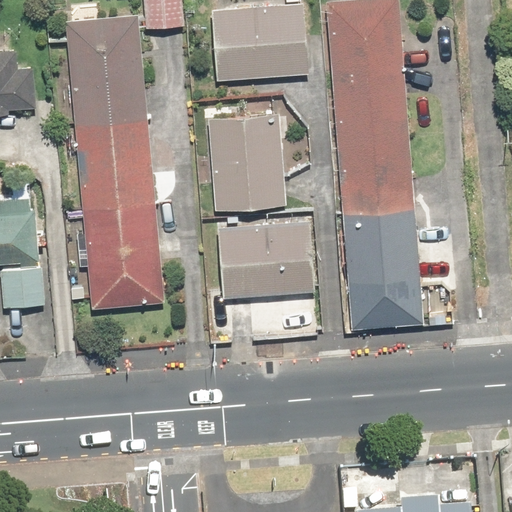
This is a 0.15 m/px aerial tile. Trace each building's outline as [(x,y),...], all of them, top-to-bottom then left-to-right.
[(185,0),(149,0),(150,19),(186,18),(185,0)] [(312,64),(305,0),(245,0),(218,3),(225,72),(312,64)] [(408,0),(333,0),(352,282),(426,277),(408,0)] [(142,9),(69,15),(93,302),(165,296),(142,9)] [(0,108),(14,108),(13,100),(41,99),(40,61),(20,61),(19,43),(0,43),(0,108)] [(285,103),(212,109),(220,203),(293,197),(285,103)] [(0,254),(4,254),(8,302),(52,298),(43,188),(0,191),(0,254)] [(322,284),(315,210),(222,219),(229,293),(322,284)] [(473,511),(473,509),(440,511),(439,496),(402,499),(403,509),(358,511),(357,511),(473,511)]
